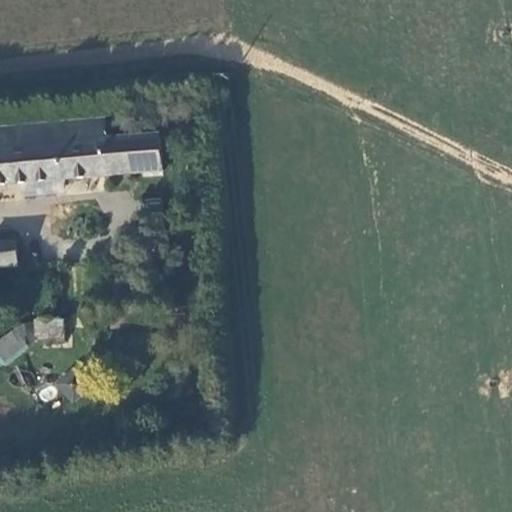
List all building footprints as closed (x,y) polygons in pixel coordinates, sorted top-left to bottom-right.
[(0,184),(165,170),(162,134),(110,138),(109,121),(0,129),(0,184)] [(0,242),(0,266),(22,263),(19,240),(0,242)] [(66,341),(66,321),(38,321),(38,342),(66,341)] [(24,329),(0,334),(0,361),(30,354),(24,329)] [(67,379),(57,387),(71,403),(80,394),(67,379)]
